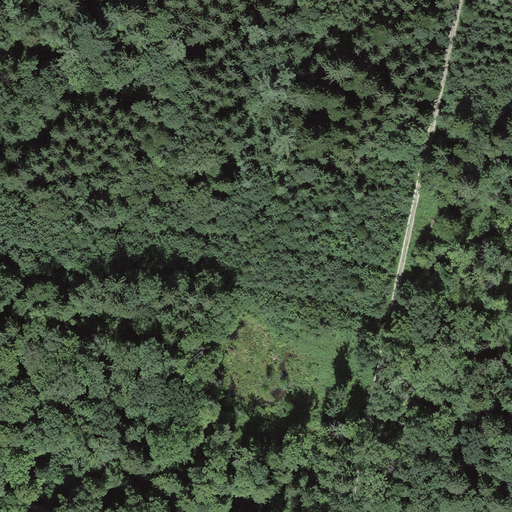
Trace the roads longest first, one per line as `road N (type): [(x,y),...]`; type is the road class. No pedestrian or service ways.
road 1 (track): [(429,142),(349,511)]
road 2 (track): [(461,0),(429,142)]
